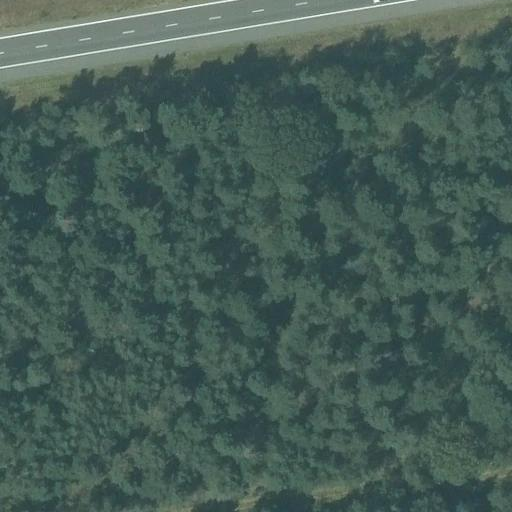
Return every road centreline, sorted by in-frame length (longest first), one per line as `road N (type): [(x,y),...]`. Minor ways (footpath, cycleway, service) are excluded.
road 1 (motorway): [(0,53),(325,0)]
road 2 (track): [(229,511),(511,467)]
